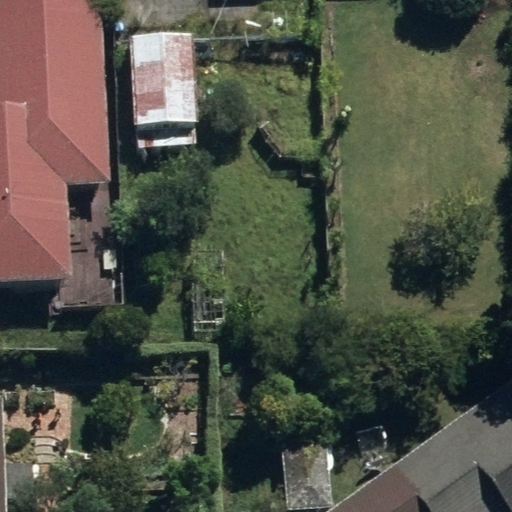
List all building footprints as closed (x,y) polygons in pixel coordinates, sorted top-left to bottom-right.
[(16,0),(17,9),(0,10),(0,77),(3,119),(0,118),(0,298),(83,293),(76,199),(121,196),(107,3),(94,4),(94,0),(16,0)] [(135,49),(201,48),(214,47),(213,39),(213,19),(134,21),(135,49)] [(201,48),(135,49),(137,148),(204,147),(201,48)] [(511,511),(511,396),(345,511),(511,511)] [(13,408),(0,408),(0,511),(15,511),(16,511),(42,511),(41,474),(15,474),(13,408)]
